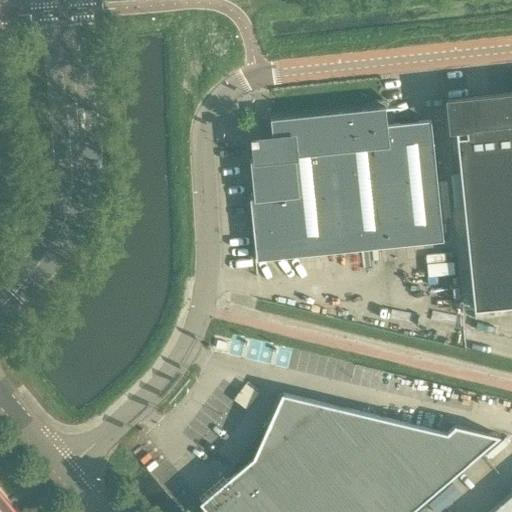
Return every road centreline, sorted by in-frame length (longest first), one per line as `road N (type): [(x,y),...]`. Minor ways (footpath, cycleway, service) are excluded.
road 1 (unclassified): [(62,471),(171,376),(204,313),(201,126),(219,100),(256,74),(511,48)]
road 2 (unclassified): [(0,305),(57,237),(73,144)]
road 3 (unclassified): [(47,0),(58,103),(73,144)]
road 4 (unclassified): [(73,144),(82,102),(76,0)]
